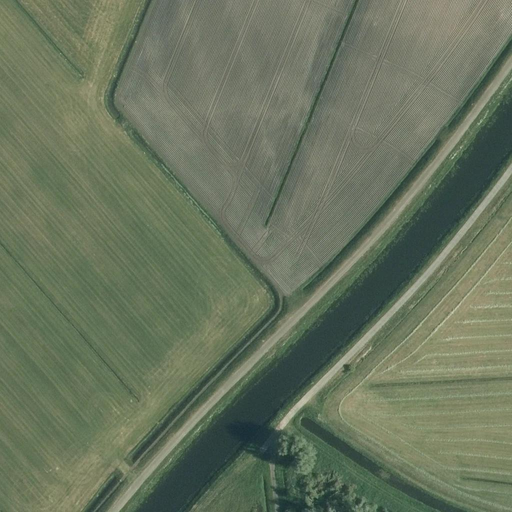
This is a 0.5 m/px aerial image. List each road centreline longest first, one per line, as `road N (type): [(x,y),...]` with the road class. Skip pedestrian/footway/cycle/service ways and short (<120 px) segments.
road 1 (unclassified): [(113,511),(335,277),(511,61)]
road 2 (unclassified): [(273,436),(511,166)]
